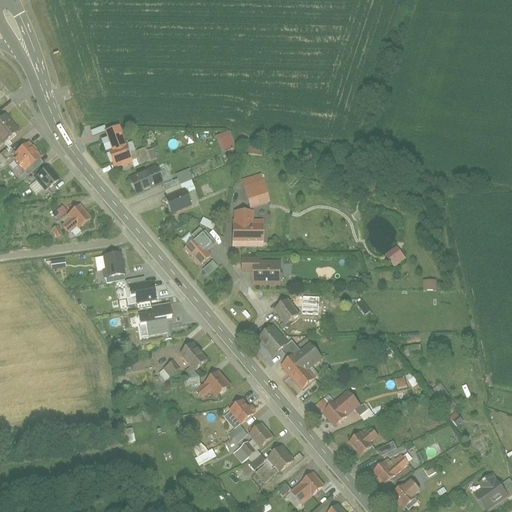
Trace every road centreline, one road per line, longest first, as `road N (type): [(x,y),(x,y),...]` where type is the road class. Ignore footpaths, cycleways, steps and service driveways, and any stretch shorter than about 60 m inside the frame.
road 1 (tertiary): [(373,511),(76,157),(30,67)]
road 2 (track): [(0,258),(143,237)]
